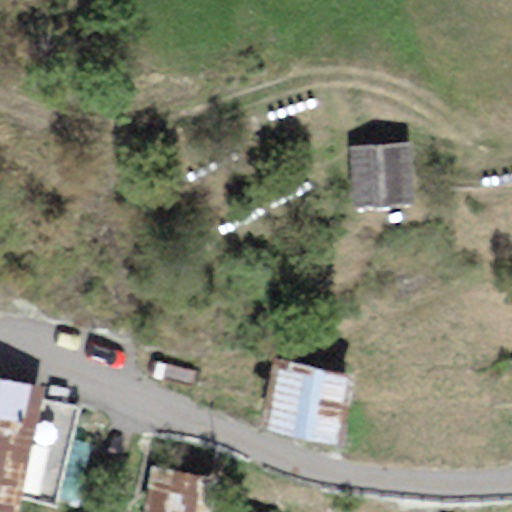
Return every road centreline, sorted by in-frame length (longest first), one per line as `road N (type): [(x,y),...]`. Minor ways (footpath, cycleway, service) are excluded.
road 1 (residential): [(511,473),(336,466),(0,339)]
road 2 (track): [(474,149),(400,101),(352,84),(132,123),(0,92)]
